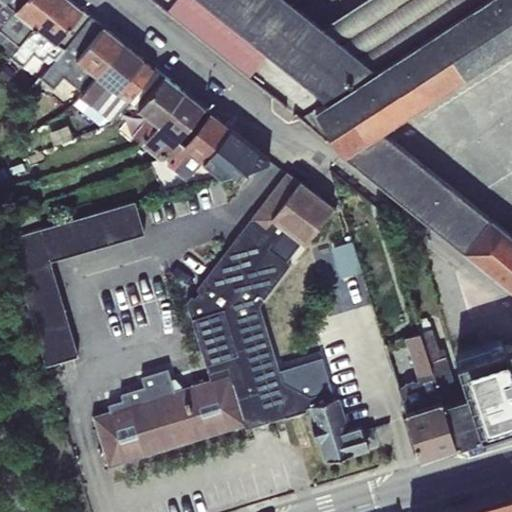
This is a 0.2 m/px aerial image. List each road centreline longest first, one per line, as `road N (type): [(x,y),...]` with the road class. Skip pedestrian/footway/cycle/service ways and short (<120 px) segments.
road 1 (residential): [(511,305),(300,142),(278,135),(256,117),(250,97),(123,0)]
road 2 (secondary): [(334,511),(511,458)]
